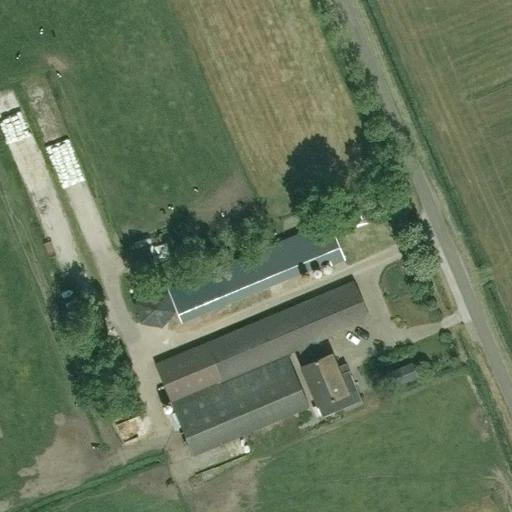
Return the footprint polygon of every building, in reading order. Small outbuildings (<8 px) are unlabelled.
[(43,142),(52,139),(30,82),(22,85),(43,142)] [(0,96),(0,129),(5,142),(21,136),(6,95),(0,96)] [(8,150),(13,172),(37,166),(32,144),(8,150)] [(332,266),(343,261),(328,223),(178,283),(181,289),(167,294),(175,315),(225,294),(228,302),(329,261),(332,266)] [(142,250),(164,243),(162,235),(139,242),(142,250)] [(384,275),(384,295),(398,295),(399,275),(384,275)] [(220,381),(170,402),(192,455),(309,407),(287,354),(298,350),(304,364),(300,366),(321,417),(361,401),(349,370),(340,374),(332,353),(323,356),(317,342),(369,320),(353,282),(204,342),(205,343),(220,381)] [(220,381),(205,343),(154,363),(170,402),(220,381)] [(410,361),(398,367),(404,379),(415,374),(410,361)] [(226,445),(229,457),(244,453),(241,441),(226,445)]
